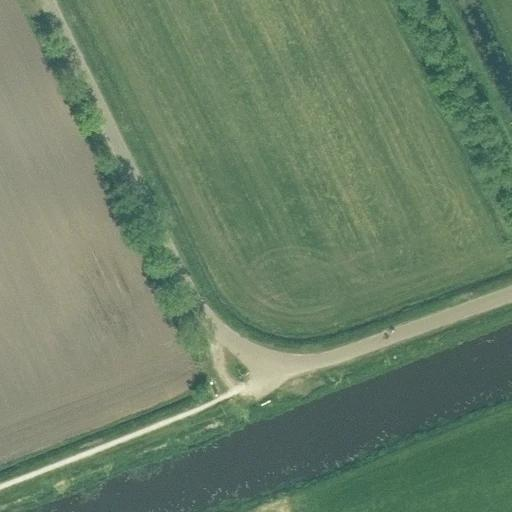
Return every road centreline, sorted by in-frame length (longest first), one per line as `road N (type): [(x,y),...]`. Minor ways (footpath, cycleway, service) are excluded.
road 1 (unclassified): [(272,362),(225,340),(191,297),(44,0)]
road 2 (unclassified): [(272,362),(319,361),(511,290)]
